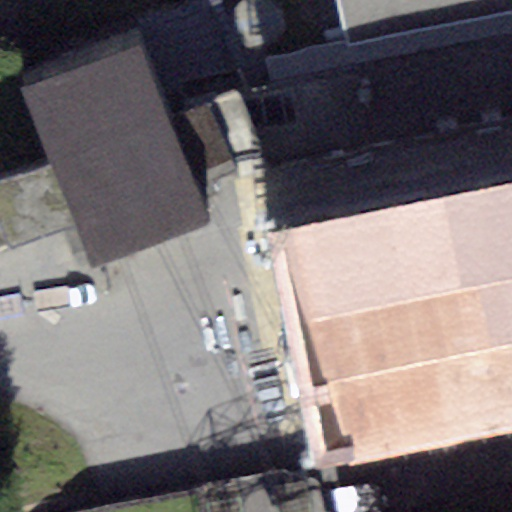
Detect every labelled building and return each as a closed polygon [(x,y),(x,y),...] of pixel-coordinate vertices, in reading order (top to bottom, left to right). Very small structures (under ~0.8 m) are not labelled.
[(347,43),(511,10),(511,0),(338,0),(346,40),(347,43)] [(0,286),(207,207),(183,144),(137,25),(20,70),(52,153),(0,173),(0,286)] [(511,57),(256,103),(266,168),(320,437),(427,415),(511,398),(511,57)] [(324,511),(318,482),(312,478),(279,485),(276,471),(85,510),(85,511),(324,511)] [(340,487),(345,511),(370,511),(381,510),(375,480),(340,487)]
